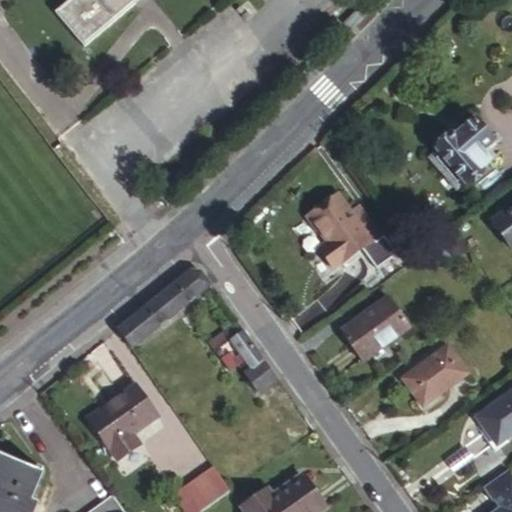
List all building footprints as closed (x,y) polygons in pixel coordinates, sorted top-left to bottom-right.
[(69,0),(54,12),(84,48),(140,0),(69,0)] [(455,133),(434,150),(436,152),(462,182),(464,185),(486,169),(482,162),(498,148),(493,142),(497,138),(477,116),(463,127),(459,122),(451,129),(455,133)] [(462,182),(436,152),(429,158),(454,188),(462,182)] [(344,274),(388,243),(375,224),(366,230),(358,219),(345,199),(316,221),(334,246),(338,251),(332,256),(344,274)] [(511,209),(495,222),(511,246),(511,209)] [(366,230),(375,224),(367,213),(358,219),(366,230)] [(338,251),(334,246),(324,253),(341,277),(344,274),(332,256),(338,251)] [(424,264),(434,278),(457,261),(446,247),(424,264)] [(137,351),(213,286),(203,272),(196,272),(125,333),(126,335),(137,351)] [(364,366),(413,329),(391,298),(341,334),(364,366)] [(261,396),(281,381),(240,324),(228,332),(256,372),(248,377),(261,396)] [(232,375),(241,368),(228,351),(225,353),(222,350),(216,354),(212,348),(208,351),(218,363),(222,361),(232,375)] [(449,350),(405,380),(425,409),(469,378),(449,350)] [(140,388),(93,420),(123,462),(144,448),(135,435),(161,417),(140,388)] [(511,395),(479,418),(498,446),(511,436),(511,395)] [(0,458),(0,511),(39,511),(42,503),(35,500),(46,471),(40,468),(38,472),(0,458)] [(172,497),(183,511),(204,511),(232,491),(212,466),(172,497)] [(511,511),(511,473),(510,471),(486,488),(501,508),(494,511),(511,511)] [(242,510),(243,511),(324,511),(327,511),(303,478),(272,499),(267,492),(242,510)] [(92,511),(126,511),(115,495),(92,511)]
